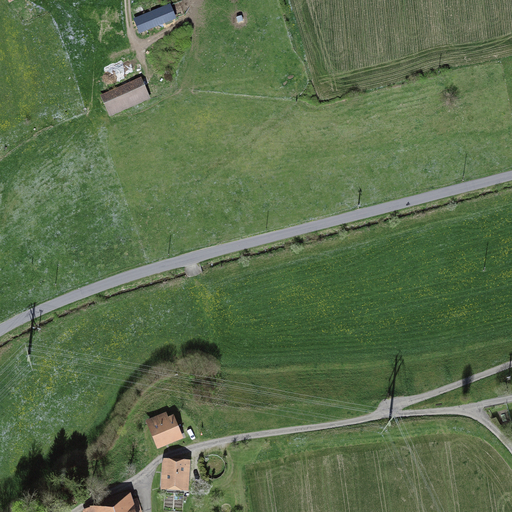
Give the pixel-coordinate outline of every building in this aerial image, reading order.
[(140,31),(173,18),(168,7),(136,20),(140,31)] [(103,96),(111,116),(148,100),(140,80),(103,96)] [(179,436),(172,420),(167,422),(163,415),(150,421),(155,433),(152,434),(157,446),(179,436)] [(185,485),(186,464),(166,463),(165,484),(185,485)] [(84,511),(130,511),(124,493),(96,503),(97,507),(84,511)]
